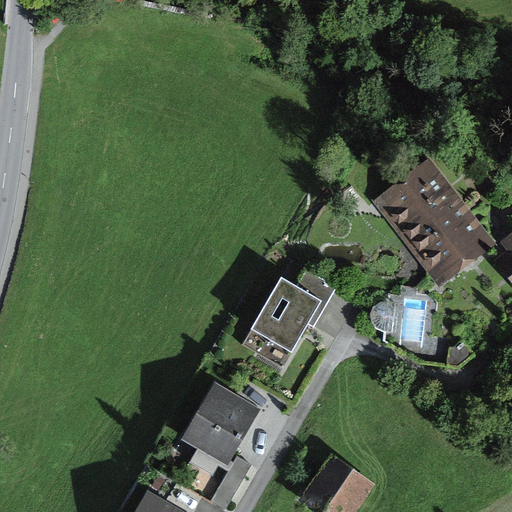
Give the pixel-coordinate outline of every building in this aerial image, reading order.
[(430,160),(373,203),(440,290),(497,247),(430,160)] [(495,263),(511,285),(511,235),(501,244),(509,253),(495,263)] [(281,281),(243,347),(282,369),(289,356),(292,358),(309,329),(313,331),(338,289),(307,271),(296,289),(281,281)] [(386,335),(395,335),(398,304),(387,302),(379,304),(373,309),(370,318),(371,325),(377,332),(386,335)] [(474,355),(462,341),(450,350),(448,367),(459,368),(474,355)] [(222,466),(227,469),(261,412),(215,385),(181,444),(196,453),(190,464),(215,479),(222,466)] [(252,466),(237,457),(211,502),(226,511),(252,466)] [(300,502),(314,511),(357,511),(375,487),(331,457),(300,502)] [(188,511),(148,488),(133,511),(188,511)]
